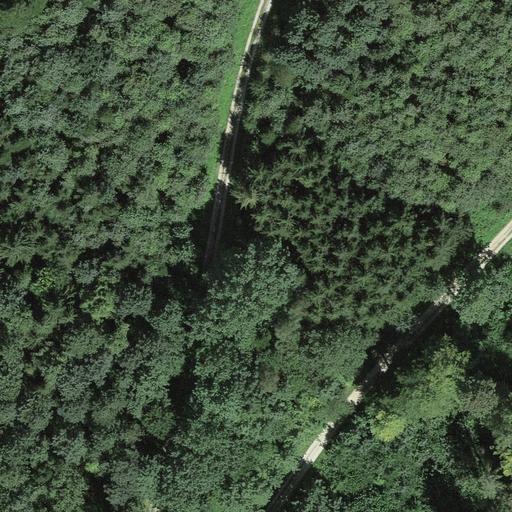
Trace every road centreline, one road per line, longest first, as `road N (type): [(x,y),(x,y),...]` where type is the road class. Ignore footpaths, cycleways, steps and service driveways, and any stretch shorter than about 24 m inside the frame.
road 1 (track): [(161,511),(234,103),(270,0)]
road 2 (track): [(270,511),(320,439),(511,228)]
